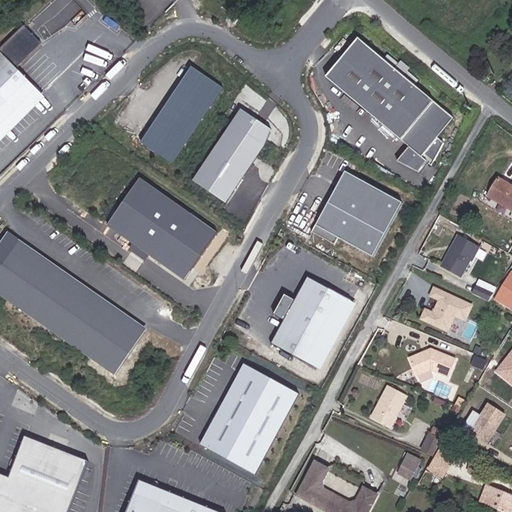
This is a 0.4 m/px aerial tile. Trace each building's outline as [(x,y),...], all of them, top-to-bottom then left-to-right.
[(233,26),(237,22),(230,16),(226,20),(233,26)] [(53,31),(45,23),(40,28),(33,21),(29,25),(45,40),(53,31)] [(0,133),(41,93),(17,69),(42,44),(24,26),(0,50),(0,133)] [(454,127),(354,44),(321,83),(405,153),(394,165),(414,177),(422,167),(427,172),(444,151),(438,146),(454,127)] [(192,67),(141,143),(173,164),(224,89),(192,67)] [(265,147),(272,130),(242,110),(232,125),(265,147)] [(227,204),(265,147),(232,125),(194,182),(227,204)] [(346,172),(318,219),(319,220),(312,232),(334,245),(338,238),(373,257),(403,204),(346,172)] [(108,226),(185,281),(218,234),(141,179),(108,226)] [(496,203),(511,211),(511,190),(505,187),(496,203)] [(144,334),(17,245),(6,237),(0,246),(0,295),(115,376),(144,334)] [(480,269),(488,255),(466,243),(459,257),(457,255),(448,272),(470,285),(479,268),(480,269)] [(319,368),(356,302),(311,277),(274,344),(319,368)] [(481,278),(475,292),(493,301),(499,287),(481,278)] [(511,280),(497,304),(511,312),(511,310),(511,280)] [(455,329),(457,322),(468,327),(474,312),(435,295),(431,304),(440,308),(435,319),(427,316),(423,326),(444,335),(448,326),(455,329)] [(451,338),(455,329),(448,326),(444,335),(451,338)] [(511,353),(497,369),(511,382),(511,353)] [(432,379),(450,386),(457,368),(430,358),(428,362),(422,362),(411,367),(419,385),(432,379)] [(484,378),(488,369),(477,364),(473,373),(484,378)] [(256,475),(300,395),(245,365),(201,445),(256,475)] [(376,421),(396,432),(413,401),(394,390),(376,421)] [(496,443),(511,413),(494,404),(478,434),(496,443)] [(0,511),(69,511),(89,462),(26,437),(11,474),(9,478),(0,473),(0,511)] [(448,446),(436,439),(427,455),(439,462),(448,446)] [(464,455),(467,449),(454,443),(451,449),(464,455)] [(458,468),(464,455),(451,449),(445,462),(458,468)] [(401,474),(416,481),(425,458),(411,452),(401,474)] [(326,470),(314,464),(296,497),(323,511),(379,511),(385,503),(372,496),(364,510),(355,509),(324,492),(318,485),(326,470)] [(511,509),(511,488),(491,479),(483,496),(511,509)] [(215,511),(139,484),(127,511),(215,511)]
